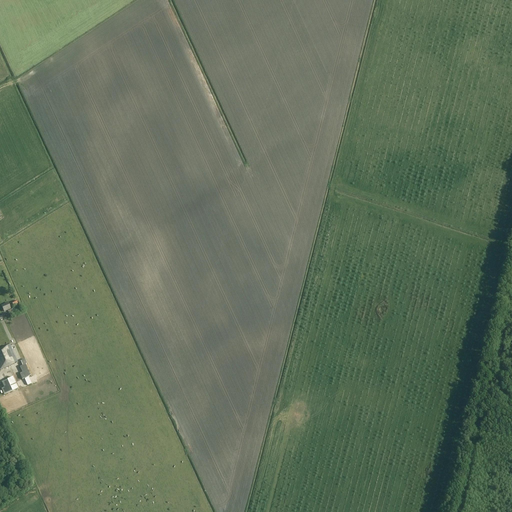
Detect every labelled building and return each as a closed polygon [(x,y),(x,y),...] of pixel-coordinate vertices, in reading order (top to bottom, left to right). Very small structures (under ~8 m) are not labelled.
[(0,302),(3,311),(9,309),(8,306),(12,305),(0,273),(0,302)] [(2,350),(9,367),(18,363),(10,346),(2,350)] [(4,369),(9,367),(2,350),(0,350),(0,368),(1,370),(4,368),(4,369)] [(23,373),(20,374),(22,380),(31,376),(25,365),(20,367),(23,373)] [(4,388),(1,389),(4,395),(12,391),(7,380),(2,382),(4,388)]
